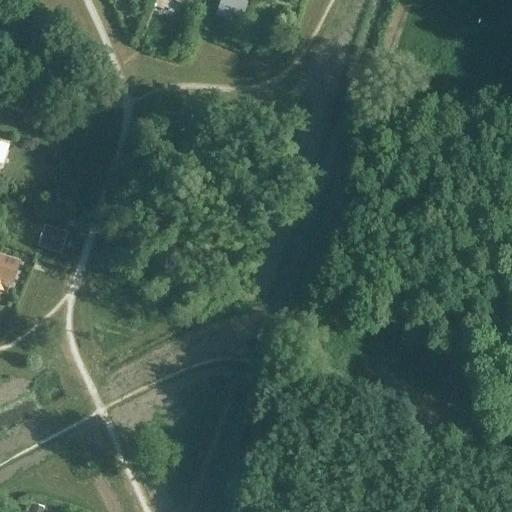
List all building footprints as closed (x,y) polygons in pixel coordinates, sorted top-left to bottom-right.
[(240,26),(247,4),(236,0),(220,0),(215,17),(240,26)] [(202,20),(198,31),(206,34),(210,23),(202,20)] [(70,217),(67,226),(80,230),(83,221),(70,217)] [(37,248),(59,255),(67,234),(44,227),(37,248)] [(0,280),(11,285),(19,263),(0,256),(0,280)]
